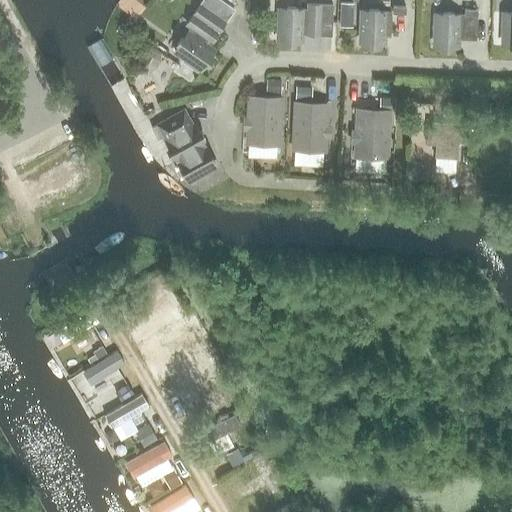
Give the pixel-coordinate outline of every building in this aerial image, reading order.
[(191,28),(174,51),(184,58),(182,61),(197,72),(199,69),(201,70),(214,50),(208,46),(225,21),(234,9),(220,0),(203,0),(200,4),(186,24),(191,28)] [(353,15),(353,3),(340,3),(340,15),(353,15)] [(278,9),(277,41),(301,42),(301,34),(318,35),(319,20),(331,20),(332,5),(307,4),(307,10),(278,9)] [(392,6),(392,14),(405,14),(405,7),(392,6)] [(463,9),(463,15),(465,15),(465,17),(476,17),(477,10),(463,9)] [(361,11),(359,43),(383,44),(383,36),(390,37),(391,12),(361,11)] [(511,13),(503,13),(501,45),(511,45),(511,13)] [(434,14),(433,46),(457,47),(457,39),(464,40),(465,17),(465,15),(463,15),(434,14)] [(160,61),(160,51),(152,47),(144,51),(140,57),(140,67),(148,72),(157,67),(160,61)] [(273,80),(273,92),(279,92),(285,92),(286,80),(273,80)] [(297,82),(296,98),(306,99),(320,99),(321,83),(297,82)] [(249,97),(248,116),(242,116),(241,131),(247,131),(247,143),(277,144),(279,98),(249,97)] [(380,98),(379,109),(394,109),(395,98),(380,98)] [(323,150),(324,138),(330,138),(331,124),(324,124),(325,105),(295,103),(293,149),(323,150)] [(413,105),(413,116),(422,116),(423,106),(413,105)] [(357,110),(355,156),(385,157),(387,111),(357,110)] [(441,111),(440,121),(454,122),(454,111),(441,111)] [(217,167),(205,146),(193,125),(187,129),(178,113),(151,128),(158,139),(163,136),(177,162),(189,183),(195,179),(207,173),(217,167)] [(466,145),(467,125),(426,123),(425,146),(434,146),(434,160),(456,161),(457,145),(466,145)] [(122,311),(130,325),(173,303),(166,288),(122,311)] [(92,309),(56,329),(63,342),(99,322),(92,309)] [(165,384),(204,367),(188,329),(170,337),(179,357),(158,367),(165,384)] [(102,346),(93,352),(95,354),(97,358),(106,352),(102,346)] [(116,350),(82,371),(91,385),(124,363),(116,350)] [(189,382),(207,417),(227,406),(209,371),(189,382)] [(133,394),(127,384),(114,392),(120,402),(133,394)] [(141,393),(106,413),(119,438),(137,428),(135,424),(145,419),(141,411),(148,407),(141,393)] [(222,421),(198,433),(204,444),(241,426),(235,414),(229,417),(228,414),(220,418),(222,421)] [(148,424),(138,430),(146,444),(156,439),(148,424)] [(164,442),(126,462),(134,476),(171,456),(164,442)] [(244,463),(236,450),(225,456),(233,470),(244,463)] [(179,481),(172,469),(161,476),(168,487),(179,481)] [(146,504),(151,511),(189,511),(200,506),(184,481),(146,504)] [(304,511),(299,501),(286,507),(288,511),(304,511)]
